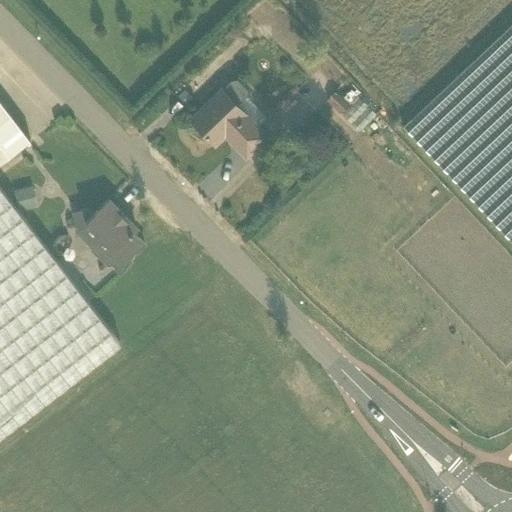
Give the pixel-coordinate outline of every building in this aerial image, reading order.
[(511,23),(403,127),(511,242),(511,23)] [(231,80),(222,88),(191,119),(210,139),(220,130),(247,157),(268,136),(258,125),(268,116),(246,95),(247,90),(236,80),(231,80)] [(187,105),(194,98),(185,89),(178,96),(187,105)] [(0,163),(31,140),(0,100),(0,163)] [(33,186),(15,191),(20,211),(38,206),(33,186)] [(0,436),(121,343),(0,187),(0,436)] [(131,256),(133,255),(134,255),(140,234),(135,232),(137,230),(108,199),(93,213),(88,208),(72,212),(76,230),(92,246),(90,248),(99,257),(100,256),(108,265),(111,263),(120,273),(133,260),(131,256)]
